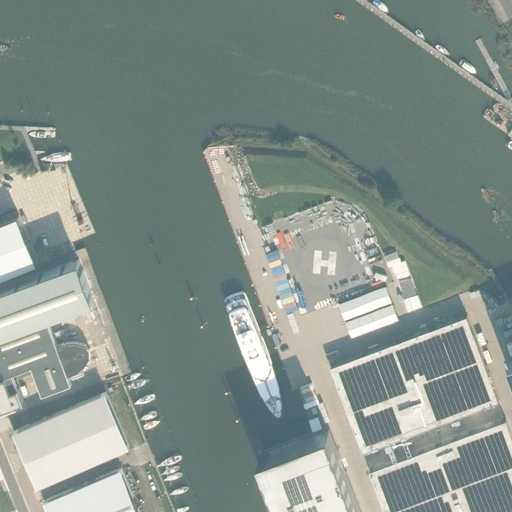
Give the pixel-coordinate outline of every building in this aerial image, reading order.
[(0,221),(0,276),(38,261),(18,214),(17,214),(16,210),(0,216),(2,221),(0,221)] [(32,276),(0,287),(0,403),(3,412),(17,407),(17,405),(24,402),(14,373),(32,366),(43,394),(72,383),(69,375),(77,371),(85,364),(90,357),(90,350),(84,344),(77,342),(66,342),(57,345),(47,316),(93,299),(78,259),(32,276)] [(385,286),(339,303),(344,319),(391,301),(385,286)] [(398,319),(392,304),(345,321),(351,337),(398,319)] [(330,429),(261,455),(282,511),(507,511),(511,510),(511,364),(511,360),(490,307),(310,374),(330,429)] [(38,486),(130,446),(106,391),(14,431),(38,486)] [(141,511),(122,466),(44,500),(49,511),(141,511)]
